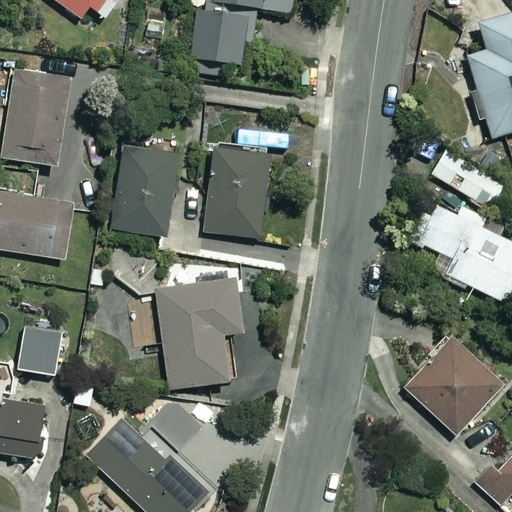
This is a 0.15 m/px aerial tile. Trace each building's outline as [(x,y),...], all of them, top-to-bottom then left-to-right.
[(51,0),(80,20),(89,8),(105,20),(114,8),(103,0),(51,0)] [(206,0),(207,3),(290,14),(291,0),(206,0)] [(191,10),(186,62),(194,63),(193,74),(216,76),(217,63),(241,65),(244,39),(252,40),(254,16),(191,10)] [(511,16),(478,27),(486,52),(466,58),(492,139),(511,132),(511,16)] [(70,79),(13,71),(1,160),(57,168),(70,79)] [(268,153),(213,147),(204,234),(259,239),(268,153)] [(179,159),(125,149),(110,229),(164,239),(179,159)] [(447,152),(433,175),(486,208),(500,185),(447,152)] [(73,206),(0,194),(0,251),(64,262),(73,206)] [(461,209),(457,218),(436,208),(431,219),(422,214),(409,240),(452,262),(445,276),(511,308),(511,244),(475,227),(480,218),(461,209)] [(235,270),(200,274),(201,285),(156,291),(168,390),(230,382),(224,335),(243,332),(235,270)] [(57,335),(24,330),(18,372),(51,376),(57,335)] [(499,383),(451,340),(405,392),(453,435),(499,383)] [(0,454),(34,460),(41,409),(0,402),(0,454)] [(174,402),(150,428),(177,454),(201,428),(174,402)] [(165,462),(121,421),(86,459),(143,511),(192,511),(209,495),(169,458),(165,462)] [(442,465),(389,451),(381,480),(434,494),(442,465)] [(511,461),(499,476),(490,468),(475,484),(500,506),(511,493),(511,461)]
